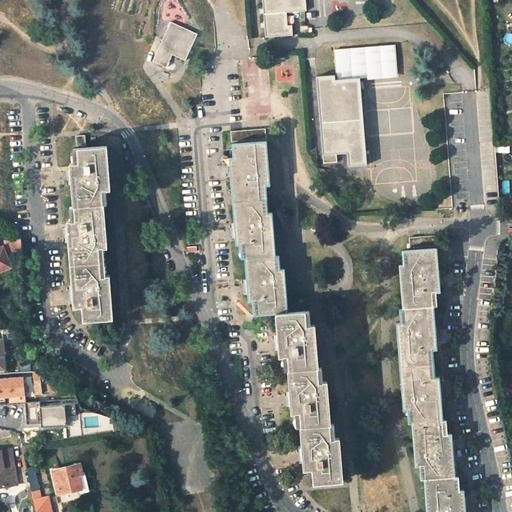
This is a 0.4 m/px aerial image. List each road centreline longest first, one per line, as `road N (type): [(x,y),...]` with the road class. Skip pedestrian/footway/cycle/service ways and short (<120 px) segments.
road 1 (residential): [(297,511),(196,301),(127,132),(93,107),(8,84)]
road 2 (residential): [(8,84),(26,104),(42,306),(56,334),(101,367)]
road 3 (residential): [(477,228),(469,371),(499,511)]
road 4 (residential): [(477,228),(467,90)]
